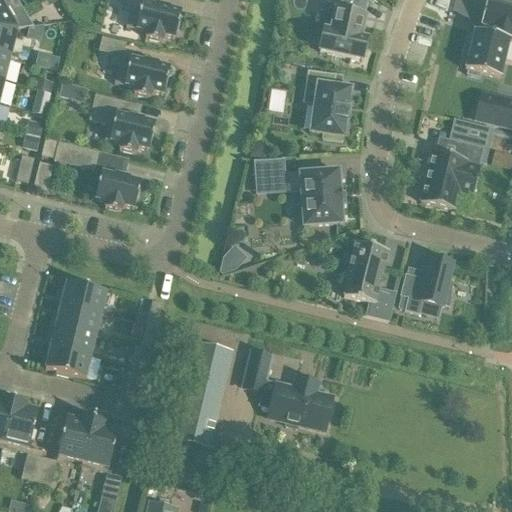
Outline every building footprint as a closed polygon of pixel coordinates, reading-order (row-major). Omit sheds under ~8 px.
[(6,0),(1,3),(0,3),(0,33),(17,30),(31,28),(13,0),(6,0)] [(134,0),(123,0),(121,9),(130,11),(126,29),(146,34),(145,40),(162,44),(163,38),(174,41),(181,14),(169,11),(169,9),(155,5),(154,7),(134,2),(134,0)] [(323,0),(336,7),(335,12),(329,11),(319,54),(362,63),(367,40),(361,39),(366,19),(356,17),(359,0),(323,0)] [(474,33),(465,72),(468,72),(466,77),(479,80),(480,75),(500,80),(506,55),(511,56),(511,9),(486,3),(480,26),(492,29),(490,37),(474,33)] [(0,64),(8,66),(17,30),(0,33),(0,64)] [(126,45),(101,39),(98,53),(111,57),(109,66),(118,68),(114,86),(135,91),(133,97),(150,101),(152,95),(163,98),(169,70),(157,67),(158,65),(143,61),(142,63),(123,59),(126,45)] [(55,71),(57,62),(38,58),(36,67),(55,71)] [(0,86),(3,87),(8,66),(0,64),(0,86)] [(322,141),(342,144),(345,123),(346,124),(348,113),(346,113),(350,91),(334,89),(335,77),(308,73),(303,105),(315,107),(310,134),(322,136),(322,141)] [(35,80),(32,91),(42,94),(50,96),(53,84),(35,80)] [(87,91),(62,85),(58,99),(84,105),(87,91)] [(42,94),(40,103),(48,105),(50,96),(42,94)] [(120,103),(95,97),(89,122),(108,127),(104,142),(120,146),(119,152),(136,156),(137,150),(148,153),(155,126),(143,123),(143,121),(128,117),(128,119),(116,116),(120,103)] [(511,106),(499,104),(480,99),(474,122),(494,126),(511,130),(511,106)] [(39,107),(37,116),(45,118),(47,109),(39,107)] [(43,126),(28,122),(25,136),(40,140),(43,126)] [(36,153),(40,140),(25,136),(21,150),(36,153)] [(58,144),(45,141),(41,158),(54,161),(58,144)] [(58,144),(54,161),(53,163),(94,173),(98,154),(58,144)] [(454,159),(433,154),(421,205),(454,213),(462,178),(478,182),(481,169),(478,169),(483,151),(458,144),(454,159)] [(252,145),(250,159),(263,159),(264,152),(259,146),(252,145)] [(28,186),(34,161),(22,158),(16,183),(28,186)] [(254,165),(256,180),(284,178),(283,163),(254,165)] [(303,227),(303,229),(306,229),(306,228),(339,226),(339,227),(341,226),(341,224),(340,206),(339,194),(337,176),(338,176),(338,174),(302,177),(302,176),(300,176),(300,177),(288,178),(289,194),(301,193),(304,227),(303,227)] [(134,212),(140,184),(128,181),(129,179),(114,175),(113,178),(101,175),(94,202),(106,205),(104,211),(121,215),(122,209),(134,212)] [(368,306),(365,319),(388,324),(396,296),(394,295),(394,296),(378,292),(388,254),(355,246),(345,284),(348,284),(344,298),(343,299),(368,306)] [(247,259),(233,247),(222,259),(218,274),(222,277),(236,272),(247,259)] [(425,260),(420,280),(405,277),(399,299),(407,301),(404,314),(418,317),(422,304),(449,311),(453,283),(449,282),(453,267),(425,260)] [(61,307),(101,317),(106,295),(95,293),(96,290),(78,285),(77,288),(66,285),(61,307)] [(164,307),(153,304),(152,304),(146,328),(158,331),(164,307)] [(101,317),(61,307),(56,328),(96,338),(101,317)] [(96,338),(56,328),(51,349),(91,359),(96,338)] [(158,331),(146,328),(143,339),(155,342),(158,331)] [(175,443),(176,443),(209,451),(232,355),(198,347),(175,443)] [(91,359),(51,349),(45,371),(56,374),(56,377),(74,381),(74,378),(86,381),(91,359)] [(251,355),(243,390),(262,395),(270,360),(251,355)] [(144,361),(132,358),(130,369),(142,372),(144,361)] [(124,393),(134,396),(136,396),(142,372),(130,369),(124,393)] [(276,387),(268,421),(324,434),(332,400),(316,396),(318,386),(296,381),(293,390),(276,387)] [(0,449),(2,450),(13,403),(0,400),(0,449)] [(29,451),(38,413),(26,410),(27,407),(13,403),(2,450),(27,456),(21,481),(36,485),(42,460),(43,454),(29,451)] [(81,470),(93,423),(79,420),(78,423),(67,420),(56,464),(69,467),(71,462),(82,465),(80,470),(81,470)] [(93,423),(81,470),(106,476),(107,476),(117,432),(106,430),(107,426),(93,423)] [(42,460),(36,485),(50,488),(56,464),(42,460)] [(106,476),(100,500),(115,504),(121,480),(107,476),(106,476)]
